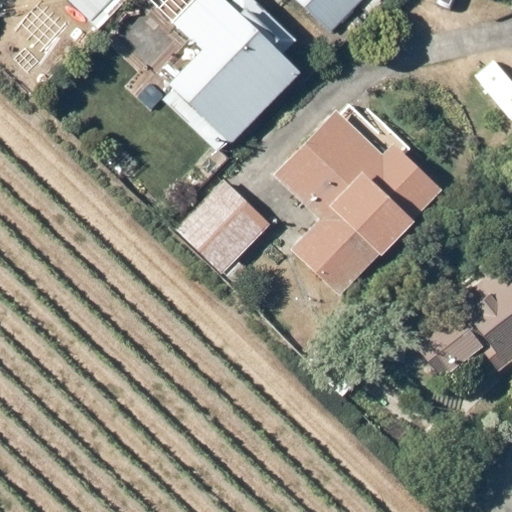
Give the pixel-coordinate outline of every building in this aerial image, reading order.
[(230,0),(229,0),(198,0),(178,23),(204,47),(171,83),(237,143),(305,68),(287,51),(298,38),(256,0),(230,0)] [(366,0),(297,0),(333,35),(366,0)] [(451,186),(351,92),(272,175),(323,224),(297,251),(345,296),(451,186)] [(270,225),(224,183),(182,228),(228,271),(270,225)] [(511,351),(511,247),(445,303),(458,320),(421,350),(445,378),(491,340),(505,357),(511,351)]
